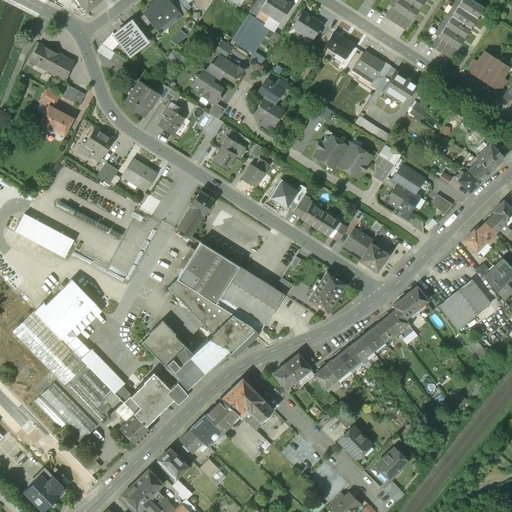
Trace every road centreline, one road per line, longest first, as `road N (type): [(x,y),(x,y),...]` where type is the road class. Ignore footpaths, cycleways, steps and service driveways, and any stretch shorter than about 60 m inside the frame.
road 1 (residential): [(82,36),(106,102),(129,130),(383,294)]
road 2 (residential): [(511,118),(324,0)]
road 3 (secondary): [(85,511),(245,364)]
road 4 (residential): [(387,509),(245,364)]
road 5 (residential): [(365,200),(252,127),(240,100),(252,78)]
road 6 (secondary): [(245,364),(328,331),(383,294)]
